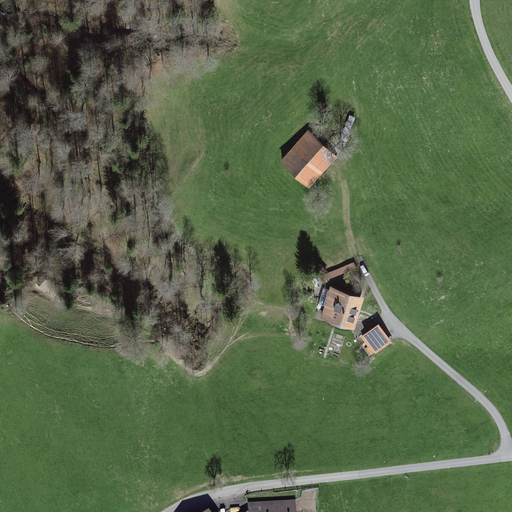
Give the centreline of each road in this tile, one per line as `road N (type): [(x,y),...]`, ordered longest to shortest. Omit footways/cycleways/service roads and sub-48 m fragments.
road 1 (residential): [(177,511),(233,490),(511,457)]
road 2 (track): [(340,164),(353,246),(386,314)]
